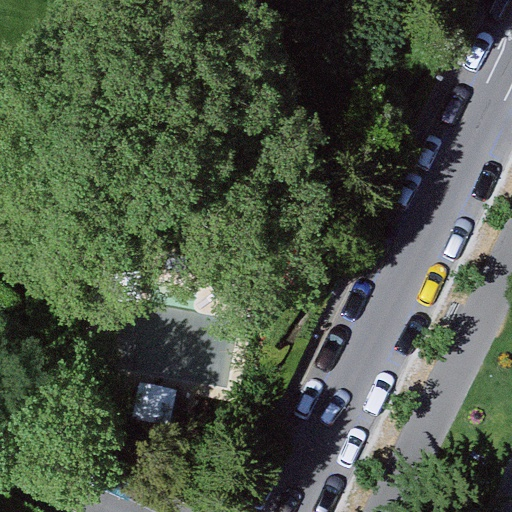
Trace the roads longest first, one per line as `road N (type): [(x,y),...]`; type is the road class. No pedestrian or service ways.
road 1 (unclassified): [(286,511),(511,68)]
road 2 (residential): [(128,511),(0,446)]
